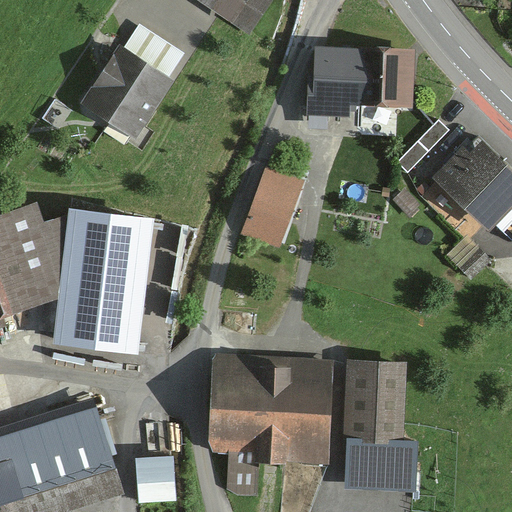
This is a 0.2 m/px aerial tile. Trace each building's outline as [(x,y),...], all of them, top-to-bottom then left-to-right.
[(271,0),(199,0),(250,33),(271,0)] [(187,60),(136,28),(85,108),(136,140),(187,60)] [(413,52),(316,48),(314,104),(411,108),(413,52)] [(451,130),(440,120),(398,163),(409,174),(451,130)] [(511,199),(511,165),(477,134),(438,176),(489,224),(511,199)] [(303,184),(268,170),(244,233),(279,246),(303,184)] [(157,210),(79,199),(77,214),(64,302),(59,340),(137,351),(157,210)] [(37,203),(0,215),(0,323),(64,302),(77,214),(45,225),(37,203)] [(490,260),(477,247),(458,266),(471,279),(490,260)] [(329,367),(219,361),(214,446),(231,447),(228,496),(256,497),(259,450),(324,454),(329,367)] [(405,366),(351,364),(348,445),(402,448),(405,366)] [(57,511),(125,488),(94,400),(0,434),(0,492),(7,511),(57,511)] [(180,490),(178,445),(139,446),(141,492),(180,490)] [(415,465),(348,463),(346,498),(365,499),(366,482),(414,484),(415,465)]
